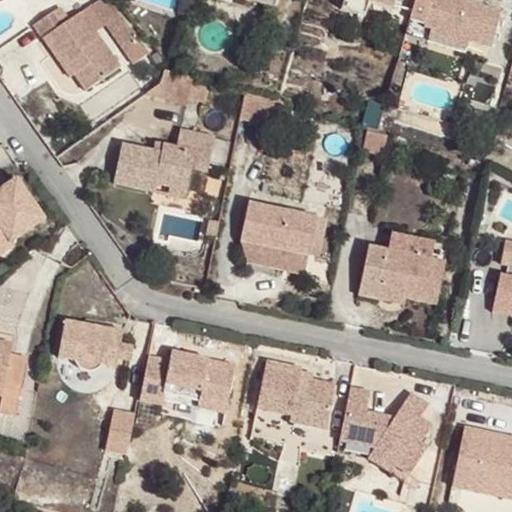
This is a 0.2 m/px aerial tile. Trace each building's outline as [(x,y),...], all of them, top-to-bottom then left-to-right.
[(369,2),(360,0),(343,0),(340,10),(365,17),(369,2)] [(392,9),(394,0),(360,0),(369,2),(392,9)] [(467,3),(457,0),(431,0),(428,10),(417,7),(411,26),(429,31),(430,30),(469,42),(490,48),(501,13),(467,3)] [(120,67),(82,12),(69,20),(60,7),(34,25),(44,39),(48,37),(75,75),(86,91),(120,67)] [(129,30),(118,15),(111,20),(122,36),(129,30)] [(469,42),(430,30),(429,31),(426,42),(465,54),(469,42)] [(75,75),(48,37),(44,39),(70,79),(75,75)] [(165,62),(157,52),(151,56),(159,67),(165,62)] [(195,80),(171,74),(165,72),(162,87),(150,94),(188,104),(189,100),(195,80)] [(210,84),(195,80),(189,100),(205,104),(210,84)] [(203,192),(214,136),(180,130),(177,147),(163,144),(161,152),(152,151),(121,145),(113,185),(154,194),(154,192),(156,186),(169,189),(187,193),(188,189),(203,192)] [(163,144),(154,143),(152,151),(161,152),(163,144)] [(44,220),(16,180),(0,191),(0,256),(14,247),(12,242),(44,220)] [(187,193),(169,189),(168,194),(154,192),(154,194),(186,201),(187,193)] [(248,204),(240,242),(262,247),(303,255),(309,257),(316,218),(248,204)] [(316,218),(309,257),(318,258),(325,220),(316,218)] [(215,238),(218,222),(209,220),(205,236),(215,238)] [(391,234),(387,251),(431,260),(434,243),(391,234)] [(511,244),(505,243),(500,265),(511,267),(511,244)] [(301,262),(303,255),(262,247),(258,265),(277,270),(280,257),(301,262)] [(377,300),(387,251),(367,247),(357,296),(377,300)] [(431,260),(387,251),(378,295),(405,299),(435,305),(445,263),(431,260)] [(405,299),(378,295),(377,300),(404,306),(405,299)] [(122,332),(64,322),(57,358),(74,361),(78,361),(79,357),(98,360),(97,365),(102,366),(115,368),(117,361),(130,363),(133,347),(120,345),(122,332)] [(12,344),(0,341),(0,352),(10,355),(12,344)] [(10,355),(0,352),(0,396),(1,397),(18,400),(27,358),(10,355)] [(235,367),(171,353),(169,362),(148,358),(139,401),(161,406),(164,396),(166,385),(200,392),(198,403),(226,408),(235,367)] [(97,365),(98,360),(79,357),(78,361),(74,361),(74,363),(76,366),(79,369),(83,371),(87,372),(91,372),(95,371),(98,369),(101,366),(102,366),(97,365)] [(311,382),(299,380),(301,369),(266,362),(257,410),(289,416),(288,423),(326,430),(335,386),(311,382)] [(312,375),(301,373),(299,380),(311,382),(312,375)] [(200,392),(166,385),(164,396),(198,403),(200,392)] [(431,428),(419,420),(428,407),(410,395),(393,419),(387,430),(379,428),(381,417),(365,414),(370,394),(349,389),(338,442),(374,448),(397,464),(395,467),(409,476),(427,449),(419,445),(431,428)] [(226,408),(198,403),(196,408),(225,415),(226,408)] [(135,416),(113,411),(105,451),(126,455),(135,416)] [(256,415),(254,440),(286,443),(288,417),(256,415)] [(393,419),(381,417),(379,428),(387,430),(393,419)] [(511,438),(464,428),(454,474),(511,486),(511,438)] [(374,448),(338,442),(336,454),(365,459),(366,460),(374,448)] [(397,464),(374,448),(366,460),(390,476),(395,467),(397,464)] [(511,486),(454,474),(451,488),(511,500),(511,486)]
